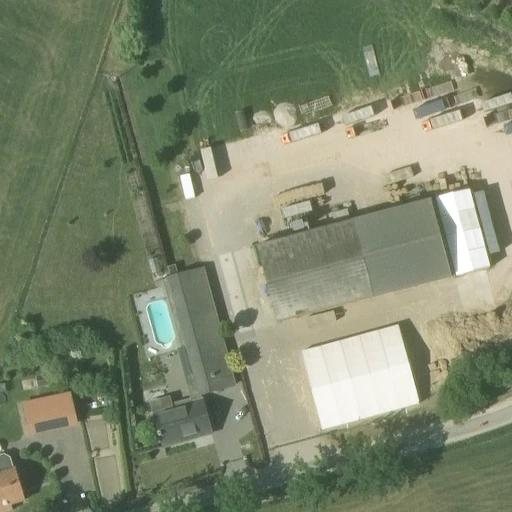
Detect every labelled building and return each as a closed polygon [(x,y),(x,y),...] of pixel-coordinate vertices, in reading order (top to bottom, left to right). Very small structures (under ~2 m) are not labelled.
[(485,150),(511,144),(511,129),(510,120),(480,126),(485,150)] [(474,123),(437,133),(441,147),(421,153),(424,164),(481,149),(474,123)] [(400,148),(431,142),(429,132),(398,138),(400,148)] [(314,204),(286,210),(292,237),(320,230),(314,204)] [(406,210),(257,249),(279,325),(426,285),(406,210)] [(184,348),(198,398),(236,388),(223,338),(184,348)] [(28,438),(79,427),(71,392),(21,403),(28,438)] [(211,436),(202,402),(154,415),(163,449),(211,436)] [(0,511),(12,511),(11,506),(24,502),(15,471),(14,471),(10,459),(4,456),(0,456),(0,511)]
